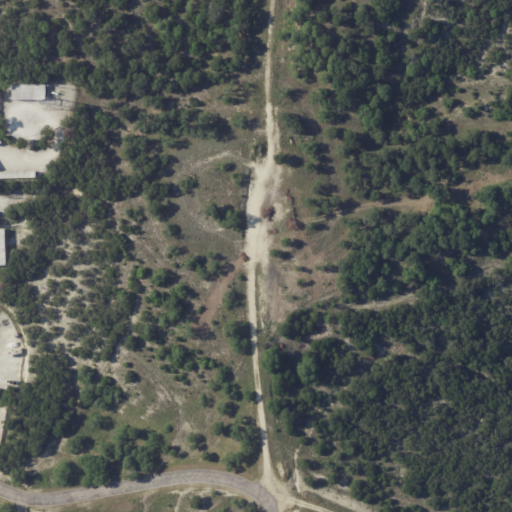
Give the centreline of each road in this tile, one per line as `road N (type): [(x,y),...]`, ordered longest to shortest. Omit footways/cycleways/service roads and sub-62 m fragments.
road 1 (residential): [(273,511),(265,492),(251,74),(263,0)]
road 2 (residential): [(265,492),(217,479),(27,502),(0,488)]
